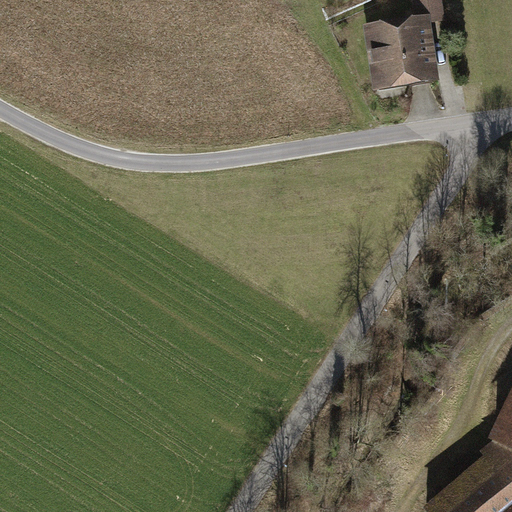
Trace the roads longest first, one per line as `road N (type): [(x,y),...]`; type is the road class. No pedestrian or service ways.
road 1 (track): [(473,134),(439,128),(145,165),(64,144),(0,107)]
road 2 (residential): [(511,118),(473,134),(466,159),(242,511)]
